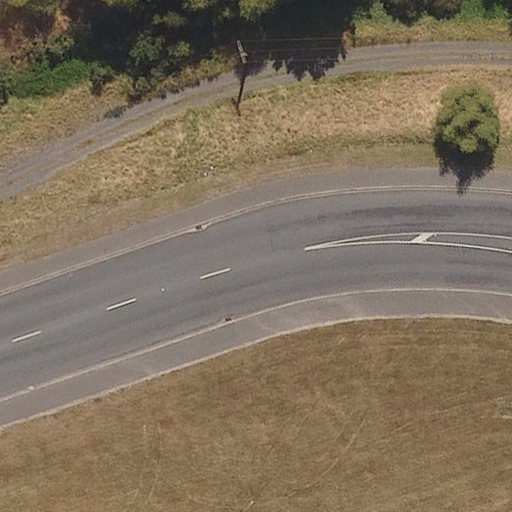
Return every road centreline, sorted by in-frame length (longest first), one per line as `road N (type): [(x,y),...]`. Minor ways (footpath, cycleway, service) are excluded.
road 1 (track): [(0,182),(55,152),(252,76),(475,37),(511,43)]
road 2 (secondary): [(182,280),(288,224),(404,212),(511,219)]
road 3 (secondary): [(511,272),(403,265),(182,280)]
road 4 (secondary): [(0,349),(182,280)]
